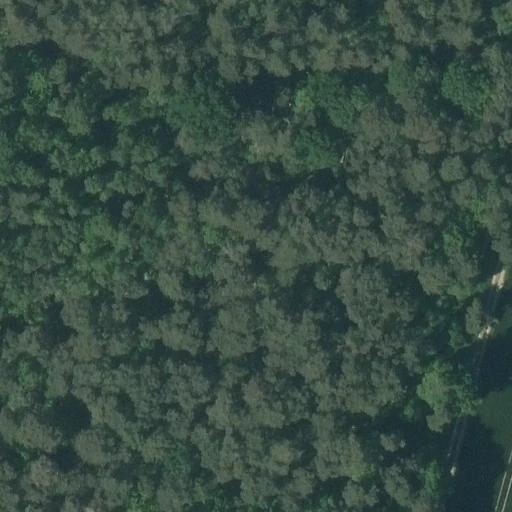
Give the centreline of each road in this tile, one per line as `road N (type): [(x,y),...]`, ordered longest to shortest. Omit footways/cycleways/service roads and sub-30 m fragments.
road 1 (track): [(511,67),(216,73),(0,108)]
road 2 (track): [(511,219),(429,511)]
